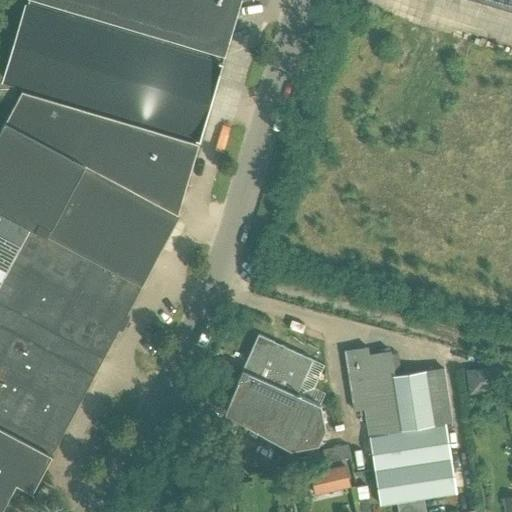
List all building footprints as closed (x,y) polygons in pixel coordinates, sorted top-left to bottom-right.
[(32,0),(31,2),(221,58),(222,54),(226,55),(242,0),(32,0)] [(511,0),(477,0),(511,10),(511,0)] [(221,58),(31,2),(30,6),(27,5),(4,82),(24,88),(201,140),(223,62),(220,61),(221,58)] [(430,54),(430,71),(440,71),(440,54),(430,54)] [(414,98),(422,76),(409,71),(401,93),(414,98)] [(0,210),(0,301),(105,358),(120,329),(124,331),(132,316),(128,315),(181,214),(179,213),(201,140),(24,88),(0,134),(0,210)] [(53,455),(105,358),(0,301),(0,511),(3,511),(18,484),(34,492),(53,456),(53,455)] [(236,313),(232,321),(239,324),(243,316),(236,313)] [(258,335),(243,369),(298,394),(314,359),(258,335)] [(398,388),(396,375),(392,350),(371,354),(369,347),(346,351),(354,396),(398,388)] [(444,367),(428,369),(432,400),(442,398),(449,397),(444,367)] [(466,373),(469,394),(495,390),(492,373),(498,372),(498,368),(466,373)] [(243,369),(224,414),(291,451),(316,446),(325,428),(320,404),(298,394),(243,369)] [(401,405),(432,400),(428,369),(396,375),(398,388),(401,405)] [(442,398),(432,400),(401,405),(398,388),(354,396),(356,410),(365,409),(370,439),(446,427),(442,398)] [(328,407),(335,429),(344,426),(338,405),(328,407)] [(446,427),(370,439),(375,470),(451,458),(446,427)] [(244,459),(255,466),(260,457),(249,450),(244,459)] [(451,458),(375,470),(380,504),(397,501),(399,511),(426,511),(424,497),(456,492),(451,458)] [(187,473),(204,485),(210,476),(193,464),(187,473)] [(328,470),(333,491),(350,487),(345,466),(328,470)] [(356,485),(358,497),(368,495),(366,484),(356,485)] [(511,511),(511,497),(503,499),(505,511),(511,511)] [(163,511),(155,501),(147,507),(150,511),(149,511),(163,511)]
